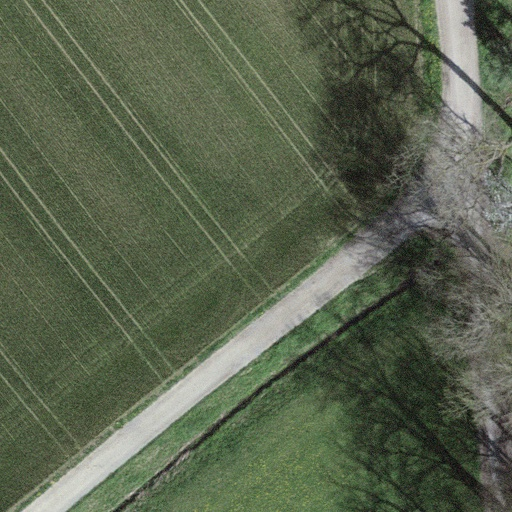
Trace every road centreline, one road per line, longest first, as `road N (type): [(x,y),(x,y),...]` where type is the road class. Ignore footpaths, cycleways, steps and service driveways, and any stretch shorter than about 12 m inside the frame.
road 1 (track): [(78,511),(475,179)]
road 2 (track): [(509,511),(459,0)]
